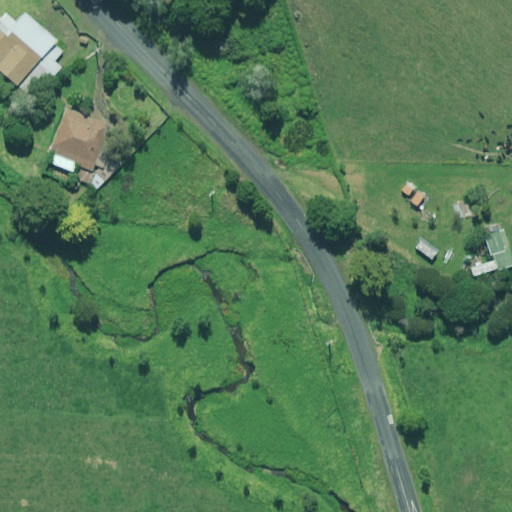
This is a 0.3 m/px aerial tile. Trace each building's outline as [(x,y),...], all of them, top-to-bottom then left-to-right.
[(65,49),(24,13),(15,23),(5,14),(0,19),(0,71),(30,98),(51,74),(54,76),(61,68),(54,62),(65,49)] [(104,181),(91,172),(94,165),(103,168),(115,133),(107,130),(109,125),(66,110),(47,163),(72,172),(70,177),(82,181),(97,191),(104,181)] [(68,185),(67,188),(76,192),(80,183),(64,176),(61,182),(68,185)] [(425,208),(425,197),(410,197),(410,208),(425,208)] [(458,264),(453,255),(443,262),(448,270),(458,264)] [(471,268),(474,278),(511,265),(511,261),(510,255),(471,268)]
